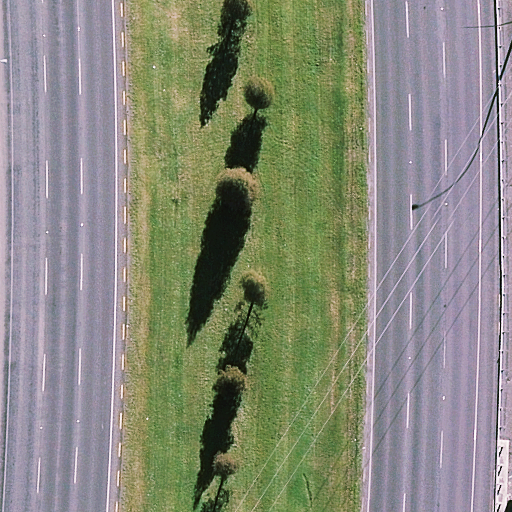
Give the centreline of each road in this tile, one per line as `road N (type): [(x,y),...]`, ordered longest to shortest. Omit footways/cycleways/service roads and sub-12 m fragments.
road 1 (primary): [(425,0),(431,211),(421,511)]
road 2 (primary): [(56,511),(65,320),(60,0)]
